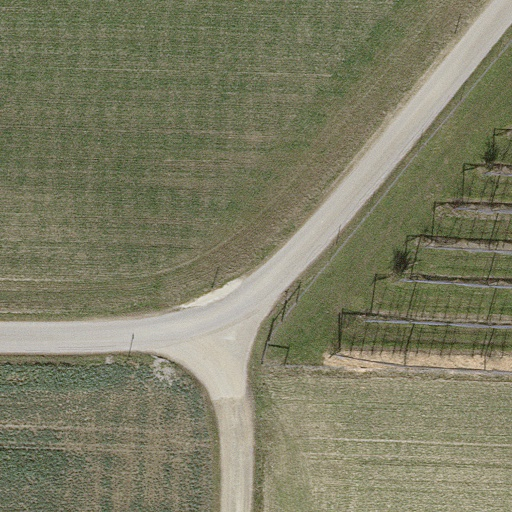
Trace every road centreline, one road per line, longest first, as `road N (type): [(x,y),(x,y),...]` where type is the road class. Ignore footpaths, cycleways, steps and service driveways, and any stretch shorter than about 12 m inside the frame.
road 1 (track): [(204,322),(264,290),(315,243),(511,10)]
road 2 (track): [(0,339),(115,339),(204,322)]
road 3 (track): [(204,322),(232,396),(234,511)]
